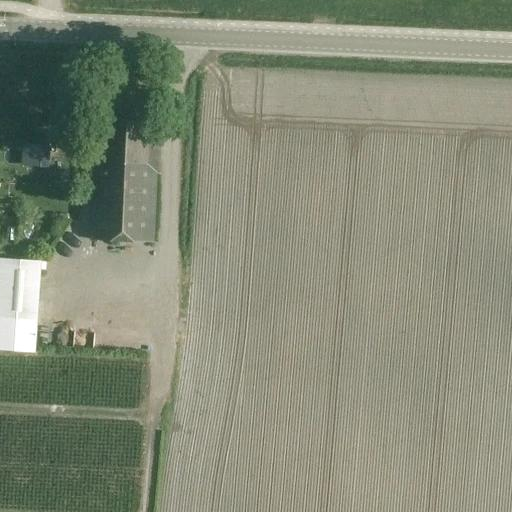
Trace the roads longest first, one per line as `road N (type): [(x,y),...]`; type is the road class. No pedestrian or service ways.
road 1 (tertiary): [(0,28),(511,51)]
road 2 (track): [(155,365),(141,511)]
